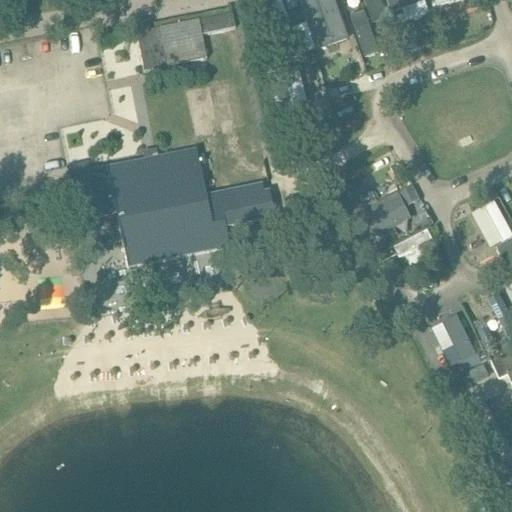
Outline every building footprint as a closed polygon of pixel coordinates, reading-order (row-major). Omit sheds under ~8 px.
[(334,0),(298,0),(297,1),(316,52),(349,39),(334,0)] [(427,17),(422,0),(394,0),(401,24),(427,17)] [(434,0),(441,23),(479,11),(476,0),(434,0)] [(353,13),(358,53),(382,51),(378,10),(353,13)] [(197,21),(135,34),(143,72),(205,60),(197,21)] [(195,151),(89,173),(96,207),(99,219),(115,216),(122,250),(126,270),(229,249),(228,245),(224,229),(275,218),(270,193),(264,194),(263,186),(205,198),(198,166),(200,165),(199,163),(197,163),(195,151)] [(87,164),(70,165),(73,198),(90,197),(87,164)] [(366,226),(398,211),(392,200),(361,215),(366,226)] [(410,270),(436,263),(429,235),(403,242),(410,270)] [(469,386),(492,376),(475,337),(452,346),(469,386)] [(501,359),(491,364),(500,382),(508,379),(511,387),(511,358),(503,363),(501,359)]
